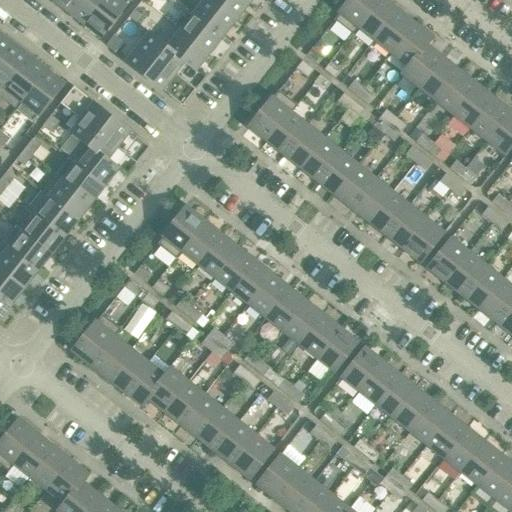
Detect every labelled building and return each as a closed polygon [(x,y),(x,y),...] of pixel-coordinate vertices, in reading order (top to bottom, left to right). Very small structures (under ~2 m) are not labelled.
[(54,0),(67,10),(74,0),(54,0)] [(84,23),(102,0),(74,0),(67,10),(84,23)] [(101,37),(131,0),(102,0),(84,23),(101,37)] [(236,19),(212,0),(204,0),(195,13),(187,7),(186,7),(223,36),(236,19)] [(249,2),(247,0),(212,0),(236,19),(249,2)] [(352,34),(378,0),(350,0),(334,20),(352,34)] [(375,40),(398,11),(384,0),(378,0),(352,34),(353,35),(359,27),(375,40)] [(137,23),(145,13),(137,7),(129,17),(137,23)] [(223,36),(186,7),(173,24),(209,53),(223,36)] [(392,54),(415,24),(398,11),(375,40),(392,54)] [(195,70),(209,53),(173,24),(172,25),(180,31),(168,47),(167,48),(184,61),(195,70)] [(403,74),(426,45),(427,46),(433,38),(415,24),(392,54),(408,66),(402,73),(403,74)] [(144,76),(167,48),(168,47),(150,32),(127,62),(144,76)] [(0,60),(13,44),(0,33),(0,60)] [(115,53),(123,43),(114,35),(106,46),(115,53)] [(0,95),(30,57),(13,44),(0,60),(0,95)] [(420,88),(443,59),(427,46),(426,45),(403,74),(420,88)] [(184,61),(167,48),(144,76),(183,106),(196,89),(175,73),(184,61)] [(318,65),(324,57),(312,48),(306,56),(318,65)] [(0,96),(16,109),(47,70),(30,57),(0,95),(0,96)] [(437,101),(460,72),(443,59),(420,88),(437,101)] [(308,78),(314,70),(302,60),(296,69),(308,78)] [(341,70),(330,62),(324,70),(334,78),(341,70)] [(34,123),(65,84),(47,70),(16,109),(34,123)] [(454,114),(477,85),(460,72),(437,101),(454,114)] [(324,91),(330,83),(320,74),(314,83),(324,91)] [(364,88),(354,80),(348,88),(358,97),(364,88)] [(471,128),(494,99),(477,85),(454,114),(471,128)] [(112,117),(74,86),(60,103),(81,120),(71,132),(81,140),(82,140),(89,146),(112,117)] [(368,105),(374,96),(364,88),(358,97),(368,105)] [(268,142),(291,113),(292,113),(298,105),(279,90),(250,127),(268,142)] [(348,110),(354,101),(344,93),(337,101),(348,110)] [(488,141),(511,112),(494,99),(471,128),(488,141)] [(364,109),(354,101),(348,110),(358,117),(364,109)] [(390,126),(396,118),(386,110),(380,118),(390,126)] [(505,155),(511,146),(511,112),(488,141),(505,155)] [(285,155),(308,126),(292,113),(291,113),(268,142),(285,155)] [(51,132),(59,122),(51,115),(43,126),(51,132)] [(150,147),(112,117),(89,146),(107,159),(116,147),(137,164),(150,147)] [(384,134),(390,126),(380,118),(373,126),(384,134)] [(406,126),(396,118),(390,126),(400,134),(406,126)] [(302,168),(325,139),(308,126),(285,155),(302,168)] [(400,134),(390,126),(384,134),(394,142),(400,134)] [(0,145),(2,148),(10,139),(0,130),(0,145)] [(432,142),(422,134),(415,142),(426,150),(432,142)] [(32,156),(40,145),(32,139),(24,149),(32,156)] [(319,182),(342,153),(325,139),(302,168),(319,182)] [(119,168),(107,159),(89,146),(82,140),(81,140),(68,157),(105,185),(119,168)] [(436,158),(442,150),(432,142),(426,150),(436,158)] [(415,163),(422,155),(411,147),(405,155),(415,163)] [(24,166),(32,156),(24,149),(16,159),(24,166)] [(336,195),(359,166),(342,153),(319,182),(336,195)] [(432,163),(422,155),(415,163),(425,171),(432,163)] [(105,185),(68,157),(55,174),(91,202),(105,185)] [(460,177),(466,169),(456,161),(449,169),(460,177)] [(353,208),(376,179),(359,166),(336,195),(353,208)] [(470,185),(476,177),(466,169),(460,177),(470,185)] [(0,185),(5,190),(14,179),(5,173),(0,179),(0,185)] [(91,202),(55,174),(42,191),(78,219),(91,202)] [(456,182),(445,174),(439,182),(449,190),(456,182)] [(370,222),(393,193),(376,179),(353,208),(370,222)] [(466,190),(456,182),(449,190),(459,198),(466,190)] [(78,219),(42,191),(28,208),(64,236),(78,219)] [(387,235),(410,206),(393,193),(370,222),(387,235)] [(508,202),(498,194),(491,202),(502,210),(508,202)] [(511,218),(511,217),(511,204),(508,202),(502,210),(511,218)] [(403,248),(426,219),(410,206),(387,235),(403,248)] [(182,251),(205,222),(187,207),(157,244),(176,259),(182,251)] [(498,215),(488,207),(481,215),(492,223),(498,215)] [(64,236),(28,208),(36,214),(23,230),(15,224),(15,225),(51,253),(64,236)] [(502,231),(508,223),(498,215),(492,223),(502,231)] [(421,262),(444,233),(426,219),(403,248),(421,262)] [(199,264),(222,235),(205,222),(182,251),(199,264)] [(51,253),(15,225),(2,241),(38,270),(51,253)] [(216,277),(239,248),(222,235),(199,264),(216,277)] [(446,282),(469,253),(450,238),(428,268),(446,282)] [(38,270),(2,241),(0,243),(0,267),(24,287),(38,270)] [(233,291),(256,262),(239,248),(216,277),(233,291)] [(463,295),(486,266),(469,253),(446,282),(463,295)] [(249,304),(273,275),(256,262),(233,291),(249,304)] [(152,275),(140,266),(134,274),(146,283),(152,275)] [(480,309),(503,280),(486,266),(463,295),(480,309)] [(24,287),(0,267),(0,295),(11,304),(24,287)] [(266,318),(290,288),(273,275),(249,304),(266,318)] [(142,288),(130,279),(124,287),(136,296),(142,288)] [(169,288),(159,280),(158,280),(152,288),(162,296),(169,288)] [(497,322),(511,302),(511,286),(503,280),(480,309),(497,322)] [(283,331),(307,302),(290,288),(266,318),(283,331)] [(152,309),(158,301),(148,293),(142,301),(152,309)] [(0,317),(11,304),(0,295),(0,317)] [(192,307),(182,299),(176,307),(186,315),(192,307)] [(300,344),(323,315),(307,302),(283,331),(300,344)] [(511,334),(511,302),(497,322),(511,334)] [(196,323),(202,315),(192,307),(186,315),(196,323)] [(182,320),(172,311),(165,320),(176,328),(182,320)] [(91,365),(120,328),(102,314),(78,345),(78,344),(77,345),(78,345),(73,351),(91,365)] [(317,358),(340,329),(323,315),(300,344),(317,358)] [(186,336),(192,328),(182,320),(176,328),(186,336)] [(108,379),(131,350),(115,337),(121,329),(120,328),(91,365),(108,379)] [(218,344),(224,336),(214,328),(208,336),(218,344)] [(335,371),(358,342),(340,329),(317,358),(335,371)] [(218,344),(208,336),(201,344),(211,352),(218,344)] [(234,344),(224,336),(218,344),(228,352),(234,344)] [(222,360),(228,352),(218,344),(211,352),(222,360)] [(360,391),(383,362),(365,348),(342,377),(360,391)] [(125,392),(148,363),(131,350),(108,379),(125,392)] [(260,360),(250,352),(243,360),(254,368),(260,360)] [(264,376),(270,368),(260,360),(254,368),(264,376)] [(377,404),(400,375),(383,362),(360,391),(377,404)] [(148,398),(171,369),(170,368),(164,375),(148,363),(125,392),(143,406),(149,399),(148,398)] [(250,373),(239,365),(233,373),(243,381),(250,373)] [(165,411),(188,382),(171,369),(148,398),(149,399),(165,411)] [(253,389),(260,381),(250,373),(243,381),(253,389)] [(394,418),(417,389),(400,375),(377,404),(394,418)] [(294,387),(283,379),(277,387),(287,395),(294,387)] [(182,425),(205,396),(188,382),(165,411),(182,425)] [(304,395),(294,387),(287,395),(297,403),(304,395)] [(410,431),(434,402),(417,389),(394,418),(410,431)] [(277,408),(284,400),(273,392),(267,400),(277,408)] [(199,438),(222,409),(205,396),(182,425),(199,438)] [(294,408),(284,400),(277,408),(287,416),(294,408)] [(427,444),(451,415),(434,402),(410,431),(427,444)] [(216,451),(239,422),(222,409),(199,438),(216,451)] [(336,420),(326,412),(319,420),(330,429),(336,420)] [(444,458),(467,429),(451,415),(427,444),(444,458)] [(0,465),(7,471),(37,434),(19,420),(14,426),(14,425),(13,426),(14,426),(0,443),(0,465)] [(340,436),(346,428),(336,420),(330,429),(340,436)] [(233,465),(256,436),(239,422),(216,451),(233,465)] [(326,433),(316,425),(309,433),(320,441),(326,433)] [(461,471),(484,442),(467,429),(444,458),(461,471)] [(336,441),(326,433),(320,441),(330,449),(336,441)] [(31,477),(54,448),(37,434),(7,471),(9,472),(15,464),(31,477)] [(250,479),(273,450),(256,436),(233,465),(250,479)] [(370,447),(360,439),(353,447),(364,455),(370,447)] [(478,485),(501,456),(484,442),(461,471),(478,485)] [(374,463),(380,455),(370,447),(364,455),(374,463)] [(48,490),(71,461),(54,448),(31,477),(48,490)] [(354,468),(360,460),(350,452),(343,460),(354,468)] [(275,498),(298,469),(280,455),(257,484),(275,498)] [(495,498),(511,476),(511,463),(501,456),(478,485),(495,498)] [(363,476),(370,468),(360,460),(354,468),(363,476)] [(59,511),(82,482),(83,483),(89,475),(71,461),(48,490),(63,502),(58,510),(59,511)] [(396,484),(402,476),(392,468),(386,476),(396,484)] [(292,511),(315,482),(298,469),(275,498),(292,511)] [(389,492),(396,484),(386,476),(379,484),(389,492)] [(412,484),(402,476),(396,484),(406,492),(412,484)] [(511,511),(511,476),(495,498),(511,511)] [(60,511),(85,511),(99,495),(83,483),(82,482),(59,511),(60,511)] [(292,511),(319,511),(332,496),(315,482),(292,511)] [(400,500),(406,492),(396,484),(389,492),(400,500)] [(432,509),(438,501),(428,492),(421,500),(432,509)] [(113,511),(116,509),(99,495),(85,511),(113,511)] [(346,511),(349,509),(332,496),(319,511),(346,511)] [(445,511),(448,508),(438,501),(432,509),(435,511),(445,511)]
